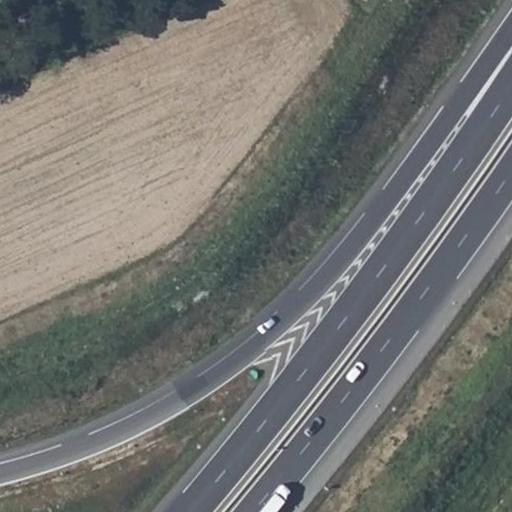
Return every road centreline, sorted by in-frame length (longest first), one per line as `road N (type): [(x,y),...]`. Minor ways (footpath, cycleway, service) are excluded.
road 1 (trunk): [(511,37),(412,186),(255,348),(101,440),(0,474)]
road 2 (trunk): [(511,85),(337,330),(189,511)]
road 3 (trunk): [(249,511),(511,171)]
